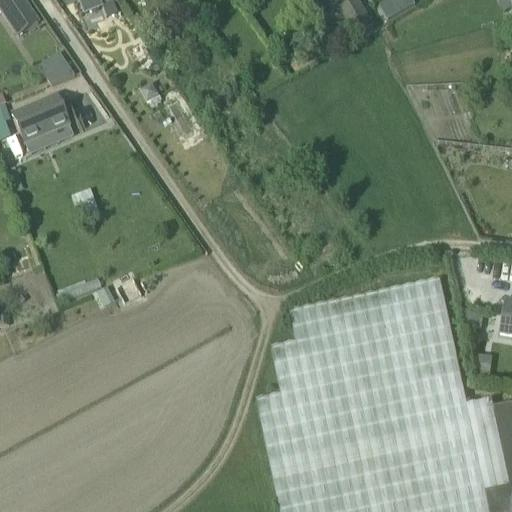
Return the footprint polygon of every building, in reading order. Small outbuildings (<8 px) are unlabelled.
[(0,15),(17,41),(40,25),(22,0),(1,0),(0,1),(0,15)] [(78,0),(85,15),(102,8),(98,0),(78,0)] [(99,0),(103,8),(119,2),(118,0),(99,0)] [(511,0),(497,0),(503,16),(511,12),(511,0)] [(373,28),(356,1),(337,13),(355,40),(373,28)] [(393,1),(378,9),(386,24),(401,15),(393,1)] [(341,45),(327,24),(313,33),(327,55),(341,45)] [(169,38),(179,58),(178,59),(181,65),(188,61),(186,58),(195,53),(188,43),(184,45),(178,33),(169,38)] [(60,58),(38,73),(50,89),(74,80),(60,58)] [(24,147),(69,129),(57,101),(12,119),(24,147)] [(4,108),(0,109),(0,143),(11,140),(5,125),(10,123),(4,108)] [(70,198),(77,220),(94,214),(88,193),(70,198)] [(124,309),(145,298),(135,280),(114,291),(124,309)] [(510,511),(511,502),(511,408),(509,408),(492,412),(491,404),(465,409),(439,284),(288,316),(295,347),(270,352),(280,399),(255,404),(278,511),(510,511)] [(511,304),(505,303),(500,337),(511,338),(511,304)] [(474,318),(461,312),(464,331),(480,334),(482,320),(474,318)]
